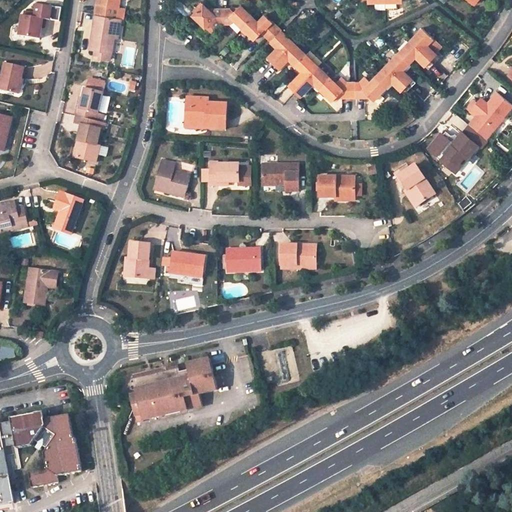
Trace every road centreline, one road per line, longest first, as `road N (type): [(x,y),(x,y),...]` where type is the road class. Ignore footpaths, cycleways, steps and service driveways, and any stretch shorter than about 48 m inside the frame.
road 1 (motorway): [(511,330),(187,511)]
road 2 (unclassified): [(178,342),(392,288),(457,252),(511,203)]
road 3 (motorway): [(246,511),(511,361)]
road 4 (residential): [(511,18),(415,138),(355,153),(287,126)]
road 5 (residential): [(118,206),(191,222),(367,227)]
road 6 (residential): [(37,167),(74,0)]
road 7 (residential): [(155,59),(232,80),(287,126)]
road 8 (residential): [(155,59),(121,194)]
road 9 (residential): [(511,448),(398,511)]
road 10 (residential): [(118,206),(87,293),(89,323)]
